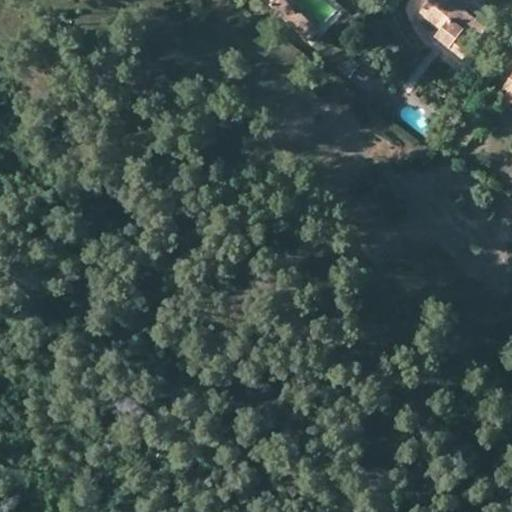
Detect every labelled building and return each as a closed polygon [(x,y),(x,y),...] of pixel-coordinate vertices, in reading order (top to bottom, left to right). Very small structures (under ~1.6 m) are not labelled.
[(318,30),(287,0),(274,0),(269,5),(307,40),(318,30)] [(425,0),(428,2),(420,14),(440,30),(435,38),(463,59),(487,29),(465,11),(470,4),(472,0),(425,0)] [(492,22),(470,4),(465,11),(487,29),(492,22)] [(511,112),(511,92),(510,91),(500,105),(511,112)] [(475,128),(462,117),(449,135),(458,142),(462,144),(475,128)] [(449,135),(435,153),(444,159),(458,142),(449,135)]
